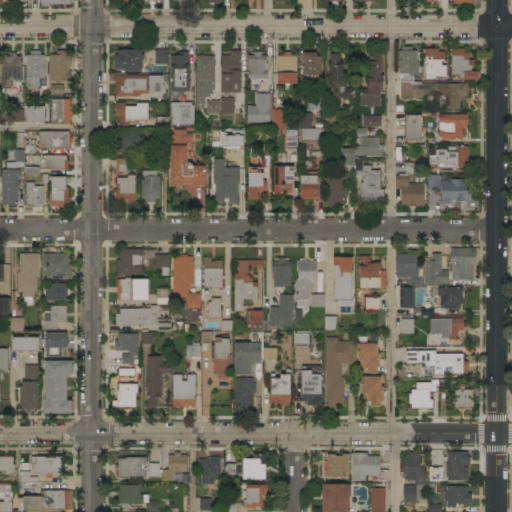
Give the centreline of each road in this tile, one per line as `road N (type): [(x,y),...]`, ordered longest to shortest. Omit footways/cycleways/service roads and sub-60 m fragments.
road 1 (tertiary): [(0,438),(511,437)]
road 2 (residential): [(91,511),(92,0)]
road 3 (residential): [(511,28),(0,27)]
road 4 (residential): [(0,232),(497,233)]
road 5 (tertiary): [(498,438),(496,0)]
